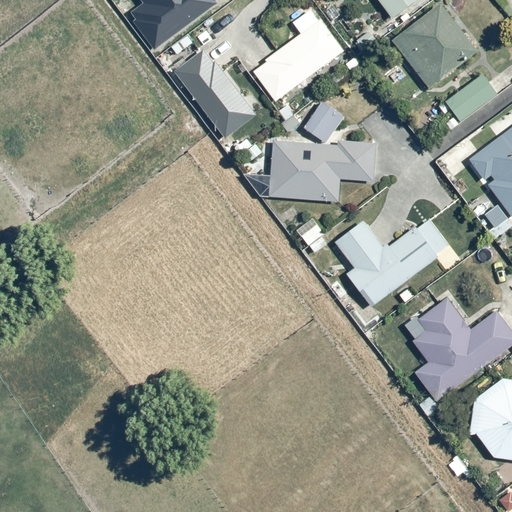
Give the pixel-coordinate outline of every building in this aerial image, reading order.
[(198,0),(156,0),(187,18),(198,0)] [(380,0),(392,18),(419,0),(380,0)] [(479,52),(443,4),(394,40),(430,89),(479,52)] [(276,101),(345,51),(321,19),(319,20),(311,9),(294,22),(302,34),(253,70),(276,101)] [(257,114),(225,70),(218,60),(213,63),(203,50),(176,71),(193,94),(225,137),(257,114)] [(483,74),(439,106),(449,120),(446,122),(451,129),(498,94),(483,74)] [(341,118),(321,106),(306,130),(326,142),(341,118)] [(511,215),(511,126),(470,158),(511,215)] [(340,147),(273,143),(269,197),(339,201),(341,179),(375,181),(377,143),(340,141),(340,147)] [(316,207),(293,228),(311,247),(333,226),(316,207)] [(374,307),(397,290),(405,302),(416,294),(407,283),(440,257),(438,254),(449,246),(427,218),(385,249),(364,221),(337,241),(356,267),(348,273),(374,307)] [(511,344),(511,329),(498,311),(473,329),(449,297),(419,318),(428,331),(414,342),(428,362),(415,371),(428,390),(414,400),(427,418),(441,407),(436,400),(511,344)] [(511,379),(502,378),(478,397),(476,432),(494,457),(511,459),(511,379)]
